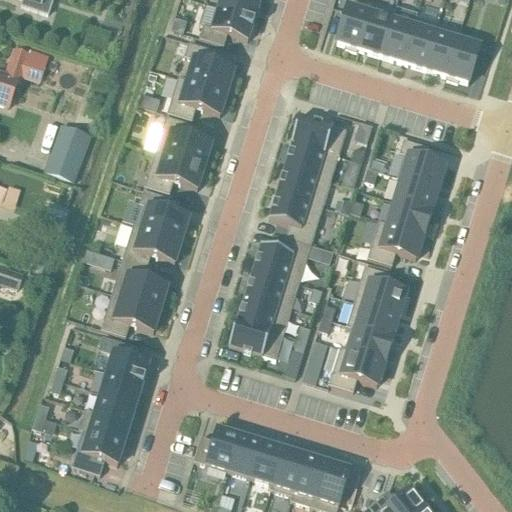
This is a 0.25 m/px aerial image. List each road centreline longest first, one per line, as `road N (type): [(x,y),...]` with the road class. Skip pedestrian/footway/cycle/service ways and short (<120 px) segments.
road 1 (residential): [(177,389),(278,58)]
road 2 (residential): [(421,423),(508,131)]
road 3 (residential): [(177,389),(380,451),(421,423)]
road 4 (residential): [(278,58),(508,131)]
